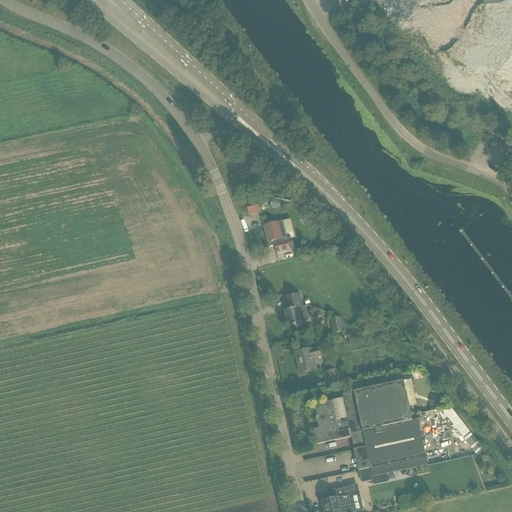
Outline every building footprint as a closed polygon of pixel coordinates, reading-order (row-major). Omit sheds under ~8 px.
[(193,18),(184,26),(188,31),(198,23),(193,18)] [(259,201),(258,201),(247,204),(250,216),(262,213),(259,201)] [(283,221),(278,222),(264,226),(269,247),(270,247),(270,246),(275,245),(276,251),(277,252),(293,248),(290,238),(287,239),(283,221)] [(288,327),(300,325),(302,324),(301,322),(298,308),(302,307),(299,294),(285,297),(288,310),(284,311),(288,327)] [(371,320),(379,322),(380,316),(372,314),(371,320)] [(331,321),(334,335),(345,332),(342,318),(331,321)] [(365,330),(344,334),(346,341),(367,337),(365,330)] [(321,347),(331,344),(330,338),(320,340),(321,347)] [(321,357),(319,347),(295,353),(297,361),(298,360),(301,373),(317,369),(315,359),(321,357)] [(337,370),(324,373),(327,386),(340,383),(337,370)] [(386,474),(427,465),(417,420),(412,421),(403,381),(342,394),(343,399),(351,435),(362,433),(366,447),(369,462),(357,464),(358,470),(359,470),(370,468),(372,477),(386,474)] [(436,398),(432,407),(439,409),(442,401),(436,398)] [(351,435),(343,399),(331,402),(331,401),(323,402),(324,406),(315,408),(316,414),(315,414),(318,424),(320,423),(321,427),(312,429),(314,437),(316,444),(351,436),(351,435)] [(486,454),(451,407),(442,410),(477,455),(486,454)] [(366,447),(362,433),(351,435),(351,436),(354,450),(366,447)] [(372,477),(370,468),(359,470),(362,483),(373,480),(372,477)] [(350,472),(328,479),(330,485),(352,479),(350,472)] [(386,474),(372,477),(373,480),(374,485),(388,482),(386,474)] [(353,511),(350,496),(356,495),(354,486),(327,492),(329,500),(323,502),(325,511),(323,511),(353,511)]
